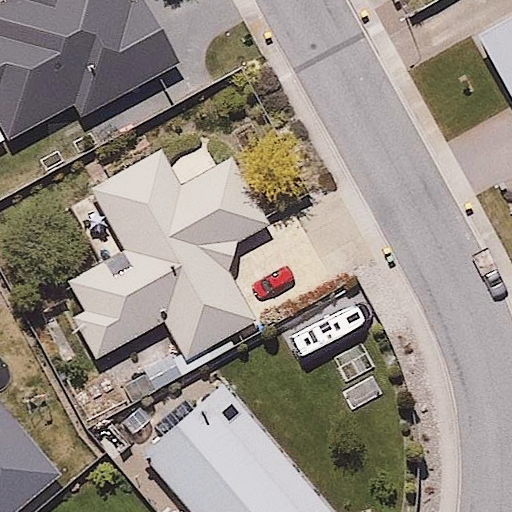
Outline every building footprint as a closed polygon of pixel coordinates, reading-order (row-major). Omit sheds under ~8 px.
[(0,0),(0,152),(80,108),(88,121),(181,70),(142,0),(131,0),(123,5),(120,0),(0,0)] [(511,10),(472,34),(511,103),(511,10)] [(256,321),(231,272),(237,240),(269,222),(234,156),(181,183),(164,151),(88,194),(121,261),(72,285),(86,312),(70,320),(96,360),(168,323),(188,360),(256,321)] [(339,511),(231,376),(135,453),(182,511),(339,511)] [(0,511),(14,511),(63,465),(0,400),(0,511)]
